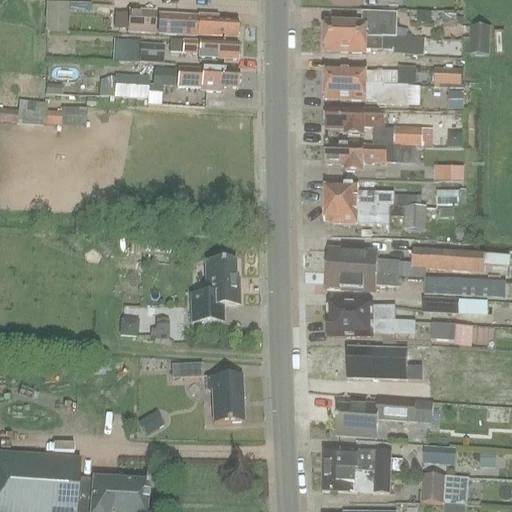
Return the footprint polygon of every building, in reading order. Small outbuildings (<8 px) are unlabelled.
[(129,12),(128,34),(156,35),(156,23),(157,13),(129,12)] [(341,23),(327,23),(326,38),(399,40),(399,15),(368,14),(368,23),(350,23),(348,26),(341,26),(341,23)] [(238,28),(238,22),(217,21),(217,18),(159,16),(158,37),(237,40),(237,36),(240,34),(240,30),(238,28)] [(445,16),(445,28),(457,28),(457,20),(457,16),(445,16)] [(492,30),(471,30),(470,57),(491,58),(492,30)] [(426,41),(399,40),(326,38),(326,53),(341,53),(341,50),(348,51),(349,54),(367,55),(367,51),(371,51),(371,52),(394,53),(394,59),(425,60),(426,41)] [(238,52),(238,45),(170,42),(170,54),(198,55),(198,62),(216,63),(216,61),(238,62),(238,59),(240,57),(240,54),(238,52)] [(163,67),(164,48),(141,47),(140,66),(163,67)] [(239,77),(239,73),(179,70),(178,88),(202,89),(202,93),(223,94),(223,89),(238,90),(238,87),(241,85),(241,80),(239,77)] [(326,87),(409,89),(409,87),(399,87),(399,75),(371,74),(371,75),(367,75),(367,71),(348,70),(348,73),(341,73),(341,71),(326,71),(326,87)] [(435,86),(463,87),(464,72),(436,70),(435,86)] [(177,89),(178,72),(155,71),(154,88),(162,88),(177,89)] [(149,87),(149,79),(116,78),(116,80),(108,80),(101,83),(100,98),(148,100),(149,89),(149,87)] [(63,97),(63,86),(47,86),(46,97),(63,97)] [(148,100),(148,107),(161,108),(162,88),(154,88),(149,87),(149,89),(148,100)] [(409,89),(326,87),(325,100),(341,101),(341,98),(346,98),(349,103),(367,103),(379,103),(379,107),(409,108),(409,89)] [(464,112),(464,94),(449,94),(448,112),(464,112)] [(20,110),(19,126),(63,128),(64,112),(20,110)] [(386,130),(386,112),(328,111),(327,113),(326,115),(326,122),(327,124),(327,127),(331,127),(331,132),(345,132),(345,137),(365,137),(365,129),(386,130)] [(396,129),(396,148),(424,149),(424,130),(396,129)] [(451,140),(450,148),(462,148),(463,136),(455,136),(451,140)] [(425,150),(388,149),(328,147),(327,151),(325,153),(325,160),(327,162),(327,166),(346,167),(346,173),(364,173),(365,165),(401,166),(401,162),(425,163),(425,150)] [(464,186),(465,170),(435,169),(435,185),(464,186)] [(395,208),(395,196),(378,196),(378,195),(358,194),(359,187),(334,186),(333,191),(327,191),(325,202),(326,203),(326,206),(390,208),(395,208)] [(459,209),(460,193),(438,193),(438,208),(459,209)] [(390,218),(390,208),(326,206),(326,208),(325,210),(326,218),(326,221),(333,221),(333,225),(358,226),(358,225),(378,226),(378,218),(390,218)] [(427,209),(406,209),(405,232),(426,232),(427,209)] [(454,211),(440,211),(440,221),(454,221),(454,211)] [(130,237),(129,255),(145,257),(146,238),(130,237)] [(413,269),(485,275),(486,257),(415,250),(413,269)] [(330,252),(329,274),(400,278),(400,265),(379,264),(379,255),(330,252)] [(211,297),(192,298),(193,326),(225,325),(225,308),(238,307),(236,263),(210,264),(211,297)] [(400,278),(329,274),(328,293),(377,296),(377,290),(399,291),(400,278)] [(426,280),(426,296),(506,300),(507,284),(426,280)] [(459,303),(426,301),(425,314),(458,316),(459,303)] [(328,323),(396,323),(396,309),(374,309),(371,306),(357,306),(355,309),(347,309),(347,306),(329,306),(329,323),(328,323)] [(140,321),(122,320),(121,338),(139,339),(140,321)] [(156,341),(169,341),(169,321),(156,321),(156,341)] [(396,325),(396,323),(328,323),(328,340),(347,340),(347,337),(355,337),(357,340),(371,340),(374,337),(384,337),(384,346),(396,346),(396,339),(417,339),(417,325),(396,325)] [(458,331),(433,330),(432,347),(457,348),(458,331)] [(349,352),(348,382),(422,384),(423,370),(408,370),(408,354),(349,352)] [(173,381),(204,380),(203,365),(173,367),(173,381)] [(215,425),(246,424),(244,378),(208,379),(209,392),(214,392),(215,425)] [(380,402),(380,407),(379,412),(341,409),(338,439),(377,442),(379,423),(415,426),(416,405),(380,402)] [(452,451),(424,449),(423,466),(451,468),(452,451)] [(325,474),(392,476),(392,474),(403,474),(403,462),(392,462),(392,454),(376,454),(358,454),(358,453),(325,453),(325,474)] [(147,511),(150,485),(81,480),(82,460),(0,454),(0,511),(147,511)] [(392,497),(392,476),(325,474),(325,495),(359,496),(359,495),(377,496),(392,497)] [(424,476),(423,503),(469,506),(470,479),(424,476)]
